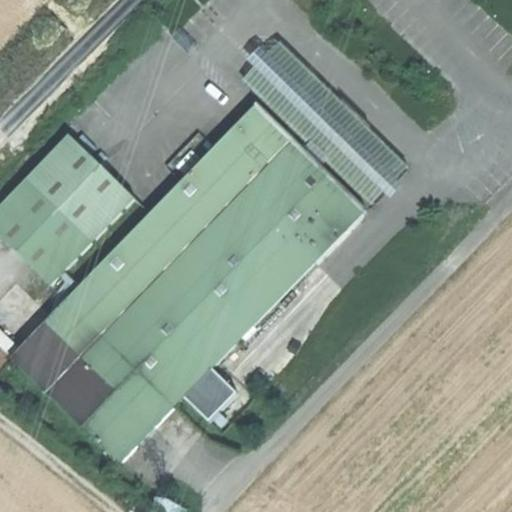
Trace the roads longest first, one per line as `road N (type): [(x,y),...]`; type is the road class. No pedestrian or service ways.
road 1 (track): [(511,201),(231,511)]
road 2 (residential): [(131,0),(0,132)]
road 3 (unknown): [(0,426),(107,511)]
